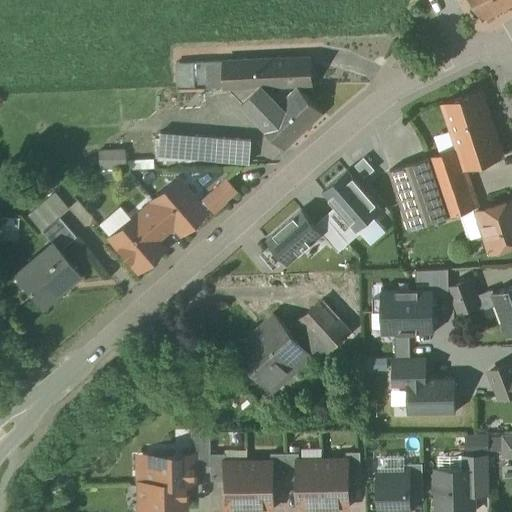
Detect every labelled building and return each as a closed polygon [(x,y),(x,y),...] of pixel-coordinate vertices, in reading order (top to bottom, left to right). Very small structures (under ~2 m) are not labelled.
[(511,0),(464,0),(475,25),(511,3),(511,0)] [(309,58),(225,62),(226,88),(228,87),(261,86),(310,84),(309,58)] [(262,122),(280,106),(261,86),(228,87),(262,122)] [(262,122),(261,124),(284,148),(322,112),(298,88),(280,106),(262,122)] [(482,91),(442,103),(457,148),(464,169),(466,168),(503,156),(482,91)] [(254,137),(156,132),(155,163),(252,168),(254,137)] [(479,206),(466,168),(464,169),(457,148),(390,171),(410,229),(479,206)] [(364,177),(373,169),(363,157),(354,165),(364,177)] [(349,221),(359,234),(376,219),(373,215),(381,208),(347,169),(322,191),(335,206),(349,221)] [(123,213),(98,236),(132,274),(157,252),(148,242),(166,227),(177,239),(205,214),(194,202),(167,171),(136,199),(145,208),(130,221),(123,213)] [(234,194),(219,178),(194,202),(208,218),(234,194)] [(511,200),(477,212),(490,252),(503,248),(505,250),(511,247),(511,200)] [(329,238),(338,230),(349,221),(335,206),(316,223),(323,232),(329,238)] [(322,233),(323,232),(316,223),(303,208),(267,239),(287,263),(322,233)] [(349,221),(338,230),(349,242),(359,234),(349,221)] [(338,252),(349,242),(338,230),(329,238),(323,232),(322,233),(338,252)] [(51,241),(14,274),(15,275),(18,273),(29,286),(26,288),(40,305),(56,291),(54,289),(74,271),(77,274),(78,272),(51,241)] [(455,317),(476,309),(464,280),(444,288),(455,317)] [(511,285),(493,292),(509,335),(511,333),(511,285)] [(434,312),(434,289),(382,290),(383,313),(434,312)] [(300,319),(301,320),(320,341),(328,350),(350,331),(321,299),(300,319)] [(434,332),(434,312),(383,313),(383,333),(434,332)] [(275,316),(258,331),(257,330),(235,350),(261,378),(281,360),(289,369),(309,351),(290,330),(275,314),(274,315),(275,316)] [(290,330),(309,351),(320,341),(301,320),(290,330)] [(407,378),(427,378),(427,357),(393,357),(393,385),(407,385),(407,378)] [(511,362),(486,373),(496,398),(511,391),(511,362)] [(408,412),(456,411),(455,377),(427,378),(407,378),(407,385),(408,412)] [(501,460),(511,460),(511,438),(500,439),(501,460)] [(169,455),(165,451),(159,451),(155,455),(150,455),(150,465),(146,465),(147,482),(139,483),(183,483),(191,483),(191,455),(169,455)] [(323,460),(298,460),(298,509),(323,508),(323,460)] [(349,508),(348,460),(323,460),(323,508),(349,508)] [(247,461),(222,462),(223,510),(248,509),(247,461)] [(273,509),(272,461),(247,461),(248,509),(273,509)] [(472,469),(438,470),(436,470),(437,472),(437,474),(434,474),(435,492),(437,492),(438,511),(437,511),(473,511),(472,469)] [(409,511),(409,471),(379,472),(379,479),(377,481),(377,491),(379,492),(379,511),(409,511)] [(183,483),(139,483),(139,502),(143,502),(143,511),(184,511),(183,483)]
